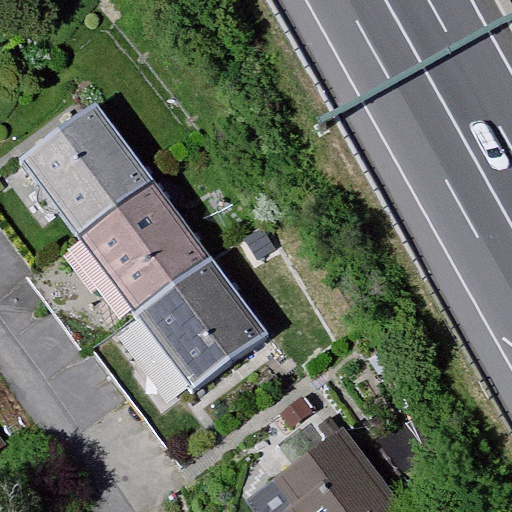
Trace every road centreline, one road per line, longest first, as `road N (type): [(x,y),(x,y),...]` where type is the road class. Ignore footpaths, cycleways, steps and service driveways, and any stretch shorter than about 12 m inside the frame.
road 1 (motorway): [(360,0),(511,238)]
road 2 (residential): [(126,511),(0,342)]
road 3 (motorway): [(428,0),(511,152)]
